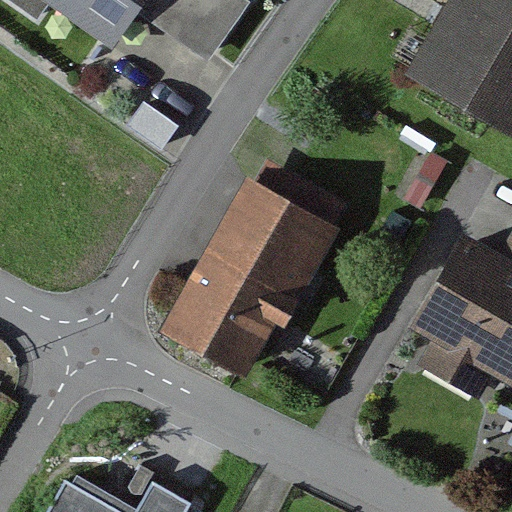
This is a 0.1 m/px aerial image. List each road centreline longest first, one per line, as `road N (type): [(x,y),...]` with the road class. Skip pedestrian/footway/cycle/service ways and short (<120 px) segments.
road 1 (residential): [(96,341),(323,0)]
road 2 (residential): [(96,341),(440,511)]
road 3 (residential): [(0,504),(96,341)]
